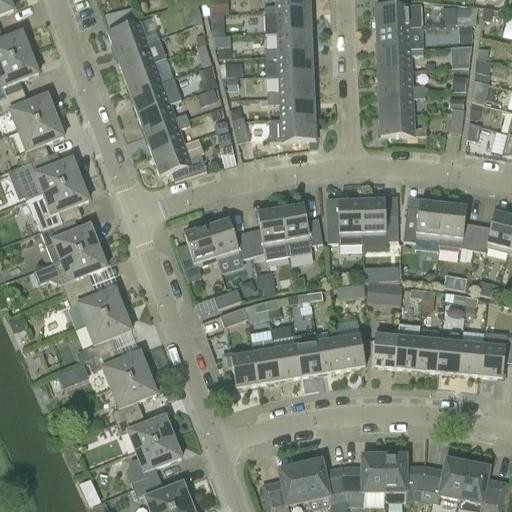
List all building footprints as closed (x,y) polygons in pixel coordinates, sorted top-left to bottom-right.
[(0,0),(0,18),(13,14),(7,0),(0,0)] [(274,0),(275,9),(262,9),(263,17),(310,15),(308,0),(274,0)] [(199,4),(203,18),(209,18),(209,17),(227,16),(226,1),(208,2),(199,4)] [(201,26),(196,6),(187,8),(192,29),(201,26)] [(420,9),(374,11),(375,33),(421,31),(420,9)] [(105,15),(107,28),(135,24),(133,11),(105,15)] [(475,28),(474,11),(456,12),(457,29),(475,28)] [(482,11),(481,23),(489,25),(491,12),(482,11)] [(264,38),(277,37),(277,38),(310,36),(310,15),(263,17),(264,38)] [(116,58),(159,42),(157,36),(145,40),(140,25),(108,37),(116,58)] [(223,39),(223,25),(212,25),(212,28),(212,39),(223,39)] [(472,45),(471,29),(460,29),(460,45),(472,45)] [(376,55),(422,53),(421,31),(375,33),(376,55)] [(0,68),(30,57),(22,36),(3,43),(0,35),(0,68)] [(265,60),(311,58),(310,36),(277,38),(277,52),(265,53),(265,60)] [(203,38),(195,41),(198,50),(206,47),(203,38)] [(123,78),(155,67),(150,53),(161,49),(159,42),(116,58),(123,78)] [(231,61),(230,51),(217,52),(218,62),(231,61)] [(471,51),(450,51),(451,73),(468,72),(471,51)] [(486,63),(487,53),(478,51),(476,62),(486,63)] [(377,76),(411,75),(411,60),(423,60),(422,53),(376,55),(377,76)] [(0,105),(24,96),(19,85),(38,77),(30,57),(0,68),(0,90),(0,91),(0,105)] [(278,81),(312,79),(311,58),(265,60),(266,67),(278,66),(278,81)] [(209,59),(199,63),(203,72),(212,69),(209,59)] [(478,63),(475,75),(487,78),(490,66),(478,63)] [(184,78),(182,72),(160,80),(155,67),(123,78),(130,98),(172,83),(172,82),(184,78)] [(225,69),(225,82),(237,81),(236,68),(225,69)] [(378,98),(424,96),(424,89),(412,89),(411,75),(377,76),(378,98)] [(454,78),(452,92),(465,93),(466,80),(454,78)] [(267,103),(313,101),(312,79),(278,81),(279,95),(267,96),(267,103)] [(208,92),(216,90),(213,81),(202,85),(205,93),(208,92)] [(236,82),(224,83),(225,93),(237,93),(236,82)] [(169,107),(180,103),(172,83),(130,98),(138,119),(170,107),(169,107)] [(474,84),(471,100),(484,103),(487,87),(474,84)] [(206,95),(205,95),(209,107),(210,107),(218,104),(214,92),(206,95)] [(47,100),(28,107),(24,96),(0,105),(0,112),(2,118),(10,115),(18,135),(55,120),(47,100)] [(379,119),(413,118),(412,103),(424,103),(424,96),(378,98),(379,119)] [(280,124),(314,122),(313,101),(267,103),(268,110),(280,109),(280,124)] [(450,101),(450,111),(463,111),(463,101),(450,101)] [(469,121),(477,122),(480,107),(472,106),(469,121)] [(187,124),(185,117),(174,121),(170,107),(138,119),(145,139),(187,124)] [(232,125),(242,122),(240,111),(229,114),(232,125)] [(464,114),(452,112),(449,136),(460,138),(464,114)] [(210,116),(213,124),(222,121),(219,113),(210,116)] [(202,118),(187,124),(145,139),(152,159),(184,148),(184,147),(179,132),(204,123),(202,118)] [(380,142),(414,140),(426,140),(426,133),(414,133),(413,118),(379,119),(380,142)] [(19,160),(14,162),(17,171),(17,172),(49,159),(44,148),(63,141),(55,120),(18,135),(26,155),(18,158),(19,160)] [(237,148),(249,145),(243,122),(242,122),(232,125),(237,148)] [(268,124),(268,146),(281,146),(315,145),(314,122),(280,124),(268,124)] [(219,152),(231,149),(226,126),(214,129),(219,152)] [(468,126),(465,143),(475,145),(480,129),(468,126)] [(511,139),(508,138),(502,159),(511,162),(511,139)] [(197,142),(184,147),(184,148),(152,159),(160,180),(171,176),(174,186),(206,174),(200,157),(202,156),(197,142)] [(17,171),(13,173),(15,180),(15,181),(14,185),(20,199),(23,202),(24,201),(25,205),(27,204),(28,204),(80,184),(72,163),(53,171),(49,159),(17,172),(17,171)] [(62,215),(76,209),(88,205),(80,184),(28,204),(40,236),(66,226),(62,215)] [(397,220),(385,220),(385,204),(361,205),(362,237),(385,236),(385,246),(398,245),(397,220)] [(339,247),(339,237),(362,237),(361,205),(338,206),(338,222),(326,222),(327,247),(339,247)] [(416,237),(438,240),(439,240),(443,209),(419,206),(419,212),(406,211),(402,244),(415,246),(416,237)] [(311,255),(310,250),(322,248),(318,223),(306,225),(303,209),(280,213),(288,259),(311,255)] [(438,240),(437,249),(438,249),(437,253),(457,256),(458,252),(473,255),(477,229),(464,227),(466,211),(443,209),(439,240),(438,240)] [(263,258),(264,264),(288,259),(280,213),(257,217),(260,233),(246,235),(252,261),(263,258)] [(511,221),(495,217),(491,232),(477,229),(473,255),(485,257),(487,247),(509,253),(511,243),(511,221)] [(246,235),(233,239),(229,224),(206,231),(217,265),(239,258),(241,264),(252,261),(246,235)] [(66,226),(40,236),(45,248),(52,268),(98,250),(89,230),(71,237),(66,226)] [(177,253),(176,252),(175,253),(188,287),(189,287),(188,285),(200,281),(196,271),(217,265),(206,231),(184,238),(187,250),(177,253)] [(59,289),(61,288),(65,300),(91,290),(87,279),(106,271),(98,250),(52,268),(28,278),(32,290),(38,287),(39,288),(48,284),(59,289)] [(376,264),(375,281),(395,282),(396,265),(376,264)] [(259,279),(262,299),(275,297),(272,277),(259,279)] [(423,286),(432,287),(433,277),(428,277),(423,281),(423,286)] [(445,279),(443,291),(464,295),(466,283),(445,279)] [(292,282),(294,294),(305,292),(303,281),(292,282)] [(496,301),(499,289),(480,285),(477,298),(495,302),(496,301)] [(365,303),(364,289),(336,292),(338,306),(365,303)] [(85,329),(123,314),(114,293),(96,301),(91,290),(65,300),(70,312),(77,309),(85,329)] [(401,292),(368,290),(367,308),(400,310),(401,292)] [(213,302),(217,313),(241,305),(237,293),(213,302)] [(421,303),(422,295),(410,293),(409,301),(421,303)] [(422,295),(421,303),(433,304),(434,296),(422,295)] [(309,297),(310,305),(322,304),(321,296),(309,297)] [(310,305),(309,297),(297,299),(298,307),(310,305)] [(464,309),(466,301),(454,299),(452,306),(464,309)] [(466,301),(464,309),(476,311),(477,303),(466,301)] [(277,303),(265,306),(267,314),(268,313),(269,322),(280,320),(279,311),(277,303)] [(254,309),(255,316),(257,325),(268,323),(268,322),(269,322),(268,313),(267,314),(265,306),(254,309)] [(243,311),(220,320),(224,332),(248,323),(243,311)] [(90,364),(117,353),(112,342),(131,335),(123,314),(85,329),(93,349),(86,352),(86,353),(90,363),(90,364)] [(8,325),(12,334),(22,330),(18,321),(8,325)] [(375,335),(375,339),(372,370),(393,372),(397,337),(375,335)] [(461,339),(458,339),(457,336),(450,335),(447,338),(440,337),(439,345),(436,376),(458,378),(461,347),(460,347),(461,339)] [(365,370),(359,336),(338,339),(344,374),(365,370)] [(415,374),(418,343),(397,341),(398,337),(397,337),(393,372),(415,374)] [(294,350),(292,339),(273,343),(280,385),(301,381),(296,350),(294,350)] [(317,347),(322,378),(344,374),(338,339),(337,339),(337,343),(317,347)] [(483,345),(483,349),(480,380),(502,382),(504,366),(511,367),(511,341),(506,341),(505,347),(483,345)] [(258,389),(280,385),(273,343),(251,347),(252,354),(258,389)] [(418,343),(415,374),(436,376),(439,345),(418,343)] [(296,350),(301,381),(322,378),(317,347),(296,350)] [(480,380),(483,349),(461,347),(458,378),(480,380)] [(79,367),(90,363),(86,353),(75,357),(79,367)] [(110,392),(148,378),(140,357),(121,364),(117,353),(90,364),(95,375),(103,372),(110,392)] [(225,376),(233,374),(236,393),(258,389),(252,354),(222,359),(225,376)] [(116,427),(142,417),(137,406),(156,398),(148,378),(110,392),(118,413),(111,415),(116,427)] [(136,456),(173,441),(165,421),(146,428),(142,417),(116,427),(120,439),(128,436),(136,456)] [(129,487),(130,487),(133,494),(159,484),(155,472),(181,462),(173,441),(136,456),(138,462),(129,465),(125,476),(129,487)] [(361,460),(361,472),(343,472),(346,504),(345,504),(346,510),(362,510),(382,510),(382,503),(384,505),(383,459),(361,460)] [(425,471),(406,472),(406,459),(383,459),(384,505),(386,507),(402,507),(405,504),(421,503),(425,471)] [(445,463),(443,475),(425,471),(421,503),(438,507),(439,500),(460,504),(467,467),(445,463)] [(307,506),(308,511),(309,511),(321,511),(327,511),(329,508),(330,508),(345,504),(346,504),(343,472),(324,476),(321,464),(300,469),(308,505),(307,506)] [(480,508),(479,511),(499,511),(504,487),(486,484),(489,472),(467,467),(460,504),(480,508)] [(262,490),(267,511),(287,511),(287,510),(307,506),(308,505),(300,469),(278,474),(281,486),(262,490)] [(81,485),(88,507),(98,504),(91,482),(81,485)] [(148,511),(180,511),(190,508),(182,487),(163,495),(159,484),(133,494),(137,506),(145,503),(148,511)]
